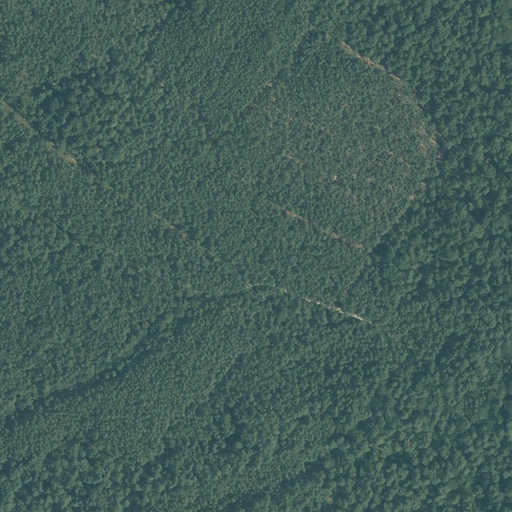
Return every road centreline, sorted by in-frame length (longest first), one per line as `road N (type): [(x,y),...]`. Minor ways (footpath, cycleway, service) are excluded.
road 1 (track): [(0,96),(54,146),(255,280)]
road 2 (track): [(0,416),(102,370),(176,310),(255,280)]
